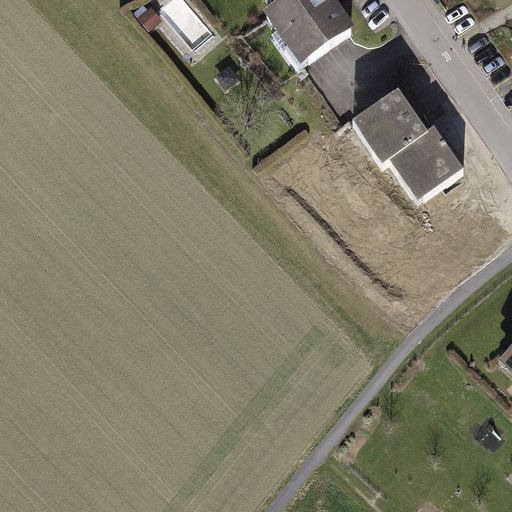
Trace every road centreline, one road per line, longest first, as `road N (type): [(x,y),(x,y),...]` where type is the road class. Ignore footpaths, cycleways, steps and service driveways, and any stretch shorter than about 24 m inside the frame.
road 1 (track): [(271,511),(400,354),(452,299),(511,255)]
road 2 (residential): [(401,0),(511,155)]
